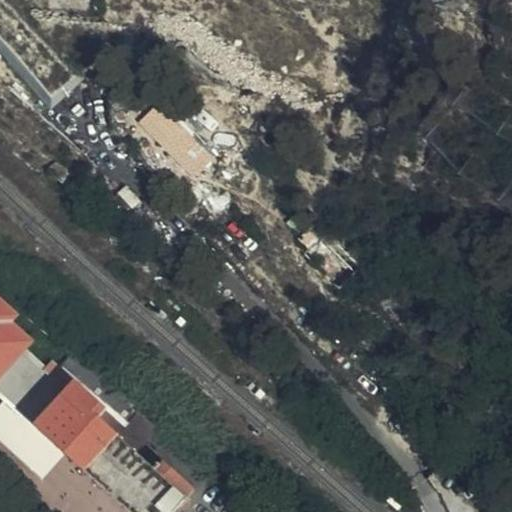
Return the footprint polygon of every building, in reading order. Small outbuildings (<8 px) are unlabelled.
[(202,138),(170,102),(153,118),(185,154),(202,138)] [(142,442),(156,426),(74,356),(60,370),(54,365),(48,372),(26,352),(32,345),(10,325),(16,319),(0,304),(0,379),(1,378),(32,406),(56,380),(70,393),(38,428),(68,455),(131,511),(171,511),(193,488),(159,457),(153,464),(136,449),(142,442)] [(1,378),(0,379),(0,394),(10,403),(38,428),(70,393),(56,380),(32,406),(1,378)] [(38,428),(10,403),(0,415),(0,437),(46,479),(68,455),(38,428)] [(159,457),(142,442),(136,449),(153,464),(159,457)]
